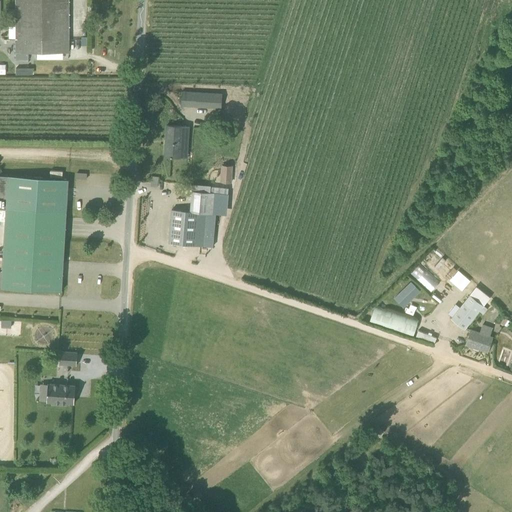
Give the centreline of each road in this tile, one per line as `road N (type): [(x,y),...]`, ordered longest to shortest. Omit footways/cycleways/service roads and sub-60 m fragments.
road 1 (unclassified): [(113,511),(141,0)]
road 2 (track): [(126,249),(511,377)]
